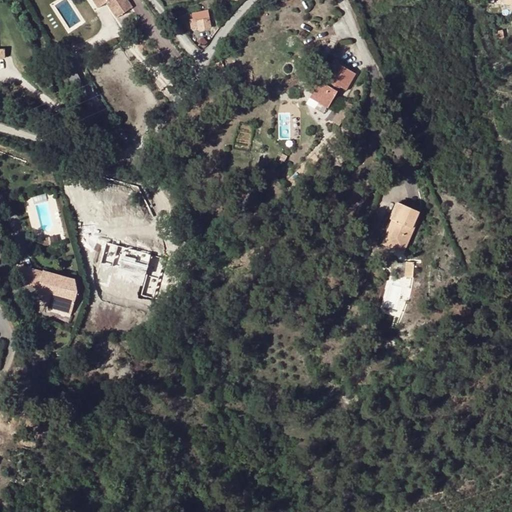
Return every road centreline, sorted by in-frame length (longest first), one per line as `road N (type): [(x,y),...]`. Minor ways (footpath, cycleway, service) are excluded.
road 1 (unclassified): [(203,56),(135,156),(104,159),(0,128)]
road 2 (track): [(506,176),(473,68),(464,0)]
